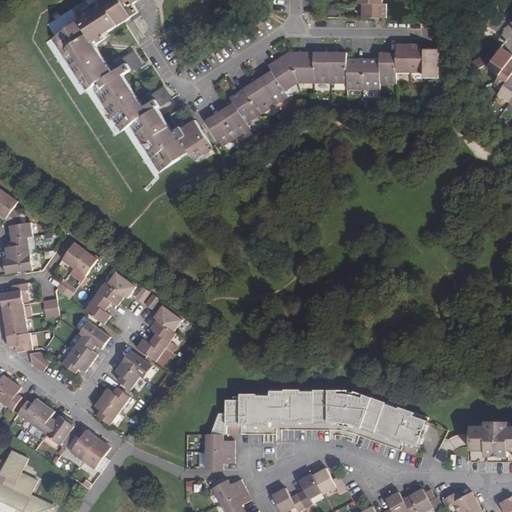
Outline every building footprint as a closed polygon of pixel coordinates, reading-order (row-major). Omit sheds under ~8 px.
[(193,161),(212,148),(195,120),(181,129),(179,125),(171,130),(159,112),(156,108),(170,99),(163,88),(140,103),(122,75),(131,70),(131,71),(141,64),(133,52),(109,68),(94,45),(106,38),(103,35),(126,20),(130,17),(132,20),(140,15),(133,5),(139,0),(85,0),(47,25),(54,37),(46,43),(79,95),(85,91),(113,136),(123,130),(153,177),(188,154),(193,161)] [(383,5),(383,0),(359,0),(359,5),(363,5),(362,18),(387,18),(387,4),(383,5)] [(411,45),(396,45),(396,54),(396,73),(410,73),(411,45)] [(424,73),(424,50),(417,50),(417,45),(411,45),(410,73),(424,73)] [(503,47),(489,67),(501,75),(511,60),(511,59),(511,53),(509,51),(503,47)] [(438,78),(438,50),(424,50),(424,73),(424,78),(438,78)] [(396,73),(396,54),(380,53),(379,60),(346,59),(346,53),(289,53),(268,66),(271,71),(230,99),(232,103),(206,121),(222,147),(250,129),(247,124),(288,97),(285,92),(298,83),(346,84),(346,90),(379,90),(379,85),(396,84),(396,73)] [(482,58),(474,62),(478,70),(486,65),(482,58)] [(501,75),(496,83),(504,88),(511,76),(511,60),(501,75)] [(511,76),(504,88),(499,95),(511,102),(511,100),(511,76)] [(18,203),(7,194),(0,203),(0,215),(6,219),(13,210),(18,203)] [(19,213),(13,210),(6,219),(4,223),(10,228),(11,234),(12,241),(28,238),(33,237),(31,224),(21,224),(19,213)] [(31,256),(28,238),(12,241),(13,244),(13,247),(6,248),(7,259),(31,256)] [(86,252),(70,240),(60,252),(65,256),(63,260),(74,268),(86,252)] [(98,260),(86,252),(74,268),(85,276),(89,271),(98,260)] [(33,270),(31,256),(7,259),(4,260),(5,267),(6,274),(23,271),(33,270)] [(116,273),(108,285),(124,297),(127,299),(130,295),(135,288),(116,273)] [(108,285),(106,283),(96,298),(108,307),(110,305),(112,302),(118,305),(124,297),(108,285)] [(29,290),(28,284),(12,286),(13,293),(1,295),(2,301),(3,309),(24,305),(22,291),(29,290)] [(73,294),(62,285),(61,284),(57,290),(69,299),(73,294)] [(149,293),(143,288),(135,298),(142,303),(149,293)] [(152,310),(159,300),(153,296),(146,306),(152,310)] [(108,307),(96,298),(86,311),(104,325),(110,317),(105,312),(106,310),(108,307)] [(57,300),(50,301),(53,317),(59,316),(57,300)] [(53,317),(50,301),(44,302),(46,317),(46,318),(53,317)] [(27,320),(24,305),(3,309),(4,317),(6,323),(27,320)] [(163,307),(157,315),(155,318),(158,320),(174,332),(182,321),(163,307)] [(29,334),(27,320),(6,323),(7,331),(8,338),(29,334)] [(167,348),(177,334),(174,332),(158,320),(151,329),(157,333),(155,336),(153,338),(167,348)] [(100,330),(89,322),(80,334),(83,336),(96,346),(102,350),(111,338),(100,330)] [(34,351),(31,334),(29,334),(8,338),(9,343),(9,348),(16,347),(18,353),(34,351)] [(96,346),(83,336),(72,351),(91,365),(98,355),(92,351),(94,348),(96,346)] [(156,362),(167,348),(153,338),(152,341),(149,344),(144,340),(137,349),(156,362)] [(57,360),(63,364),(76,374),(78,371),(80,369),(85,373),(91,365),(72,351),(66,359),(60,355),(57,360)] [(152,367),(131,352),(127,357),(122,363),(141,377),(144,379),(152,367)] [(40,363),(43,362),(41,353),(32,355),(33,364),(40,363)] [(43,362),(40,363),(47,368),(51,363),(52,361),(41,353),(43,362)] [(40,363),(33,364),(34,365),(44,372),(47,368),(40,363)] [(141,377),(122,363),(116,372),(121,376),(120,379),(118,381),(131,391),(141,377)] [(0,400),(13,382),(4,376),(0,381),(0,400)] [(22,389),(13,382),(0,400),(14,410),(22,398),(20,396),(18,395),(22,389)] [(131,398),(117,388),(115,391),(113,393),(108,389),(102,398),(121,412),(131,398)] [(348,390),(272,389),(272,394),(242,394),(243,400),(226,401),(226,414),(219,414),(212,435),(223,435),(242,435),(276,436),(277,431),(293,431),(342,431),(343,428),(346,428),(349,429),(348,433),(392,448),(415,455),(429,416),(355,391),(348,390)] [(111,425),(121,412),(102,398),(95,407),(101,411),(99,414),(98,416),(111,425)] [(28,402),(19,414),(33,424),(46,406),(38,400),(33,406),(31,404),(28,402)] [(55,412),(46,406),(33,424),(47,434),(56,422),(54,420),(51,418),(55,412)] [(67,422),(60,416),(56,422),(47,434),(62,445),(74,427),(67,422)] [(511,427),(508,427),(508,422),(485,422),(485,427),(470,427),(470,452),(484,452),(484,454),(484,457),(507,457),(508,452),(511,451),(511,427)] [(93,435),(87,431),(80,440),(71,452),(84,461),(99,440),(93,435)] [(235,453),(235,441),(223,441),(223,438),(223,435),(212,435),(207,435),(207,453),(235,453)] [(457,441),(445,435),(434,459),(446,465),(457,441)] [(104,443),(99,440),(84,461),(95,469),(105,456),(111,448),(104,443)] [(0,511),(45,511),(43,511),(47,502),(32,495),(38,481),(30,477),(18,481),(16,477),(21,475),(22,473),(28,459),(12,451),(6,462),(0,459),(0,511)] [(235,464),(235,453),(207,453),(207,470),(223,471),(223,467),(223,464),(235,464)] [(346,490),(338,476),(335,477),(332,479),(327,469),(313,476),(322,493),(324,495),(337,488),(340,494),(346,490)] [(30,477),(22,473),(21,475),(16,477),(18,481),(30,477)] [(313,476),(312,474),(298,482),(303,490),(300,492),(297,494),(305,508),(312,504),(309,499),(322,493),(313,476)] [(246,491),(241,482),(231,487),(230,484),(228,481),(214,489),(223,504),(246,491)] [(305,508),(297,494),(293,496),(291,497),(286,489),(273,496),(282,511),(286,511),(296,507),(299,511),(305,508)] [(425,493),(423,489),(409,497),(412,502),(410,504),(406,506),(409,511),(424,511),(433,507),(425,493)] [(430,490),(425,493),(433,507),(435,509),(442,505),(440,503),(437,497),(435,498),(430,490)] [(252,501),(246,491),(223,504),(226,511),(244,511),(243,509),(242,506),(252,501)] [(406,506),(399,492),(385,501),(390,509),(387,510),(384,511),(407,511),(409,511),(406,506)] [(476,499),(472,493),(461,498),(457,492),(443,500),(447,507),(454,504),(458,511),(468,511),(480,506),(476,499)] [(511,511),(511,497),(501,504),(504,511),(511,511)] [(53,511),(56,506),(47,502),(43,511),(45,511),(53,511)]
